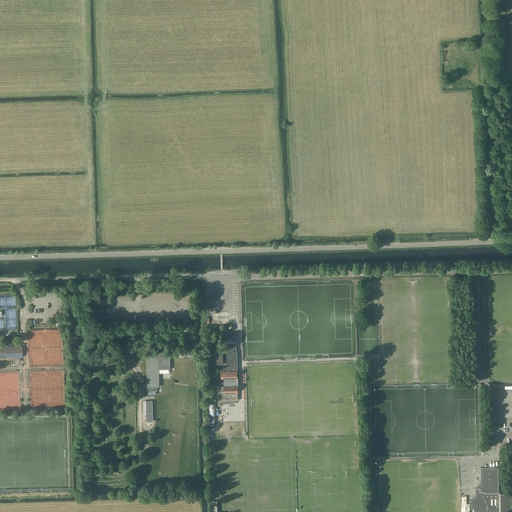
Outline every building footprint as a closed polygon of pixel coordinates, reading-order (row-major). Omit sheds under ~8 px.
[(228,350),(237,350),(236,332),(228,332),(228,330),(223,330),(223,333),(223,345),(224,351),(225,351),(228,351),(228,350)] [(9,347),(9,346),(11,345),(11,341),(5,341),(5,346),(5,347),(0,347),(0,355),(11,355),(11,357),(21,357),(21,347),(9,347)] [(237,352),(237,350),(228,350),(228,351),(225,351),(226,366),(223,366),(223,368),(221,368),(221,377),(237,376),(237,372),(237,352)] [(168,351),(146,352),(147,387),(147,391),(157,391),(157,387),(158,387),(157,369),(169,369),(168,351)] [(213,358),(213,363),(217,363),(223,363),(223,354),(217,354),(217,357),(217,358),(216,358),(213,358)] [(218,403),(220,403),(222,403),(222,401),(238,400),(238,392),(238,384),(237,384),(237,378),(237,376),(221,377),(222,385),(218,385),(218,401),(218,403)] [(152,400),(145,401),(146,420),(153,420),(152,400)] [(218,410),(218,408),(216,408),(216,403),(208,404),(209,415),(215,415),(217,415),(216,410),(218,410)] [(499,511),(498,467),(481,468),(481,485),(479,485),(478,486),(478,488),(476,488),(476,497),(474,497),(472,499),(472,501),(471,501),(471,508),(474,508),(473,511),(499,511)] [(503,492),(500,492),(500,511),(511,511),(511,508),(511,507),(511,491),(503,492)]
